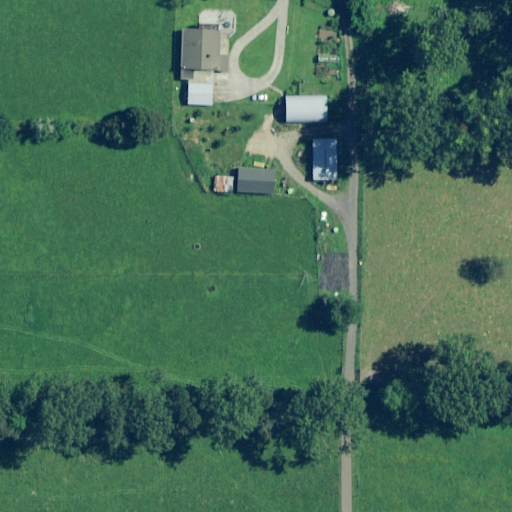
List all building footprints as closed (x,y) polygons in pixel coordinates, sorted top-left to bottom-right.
[(191,80),(191,69),(228,71),(229,56),(230,38),(232,39),(233,14),(203,13),(202,31),(182,30),(180,69),(180,79),(191,80)] [(216,106),(216,85),(189,85),(188,105),(216,106)] [(329,122),(328,97),(288,98),(288,122),(329,122)] [(337,181),(337,140),(314,140),(314,181),(337,181)] [(274,172),(238,170),(237,193),(273,195),(274,172)] [(235,178),(215,176),(214,192),(234,194),(235,178)] [(343,276),(325,275),(324,290),(342,291),(343,276)]
